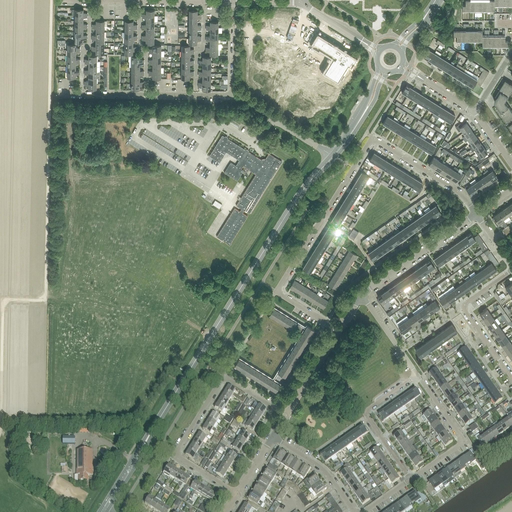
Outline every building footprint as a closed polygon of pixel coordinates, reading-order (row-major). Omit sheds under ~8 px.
[(309,32),(304,41),(308,43),(314,35),(309,32)] [(318,36),(314,42),(337,57),(335,59),(332,58),(324,71),(339,81),(347,67),(346,66),(348,63),(351,65),(355,59),(347,54),(346,55),(343,53),(344,52),(318,36)] [(429,61),(434,53),(428,50),(424,57),(429,61)] [(434,64),(439,56),(434,53),(429,61),(434,64)] [(281,67),(282,56),(275,55),(275,56),(267,55),(266,61),(276,63),(275,67),(281,67)] [(440,67),(444,60),(439,56),(434,64),(440,67)] [(445,71),(450,63),(444,60),(440,67),(445,71)] [(451,74),(455,66),(450,63),(445,71),(451,74)] [(456,77),(460,70),(455,66),(451,74),(456,77)] [(274,82),(279,75),(268,67),(265,72),(268,74),(264,80),(270,84),(272,81),(274,82)] [(288,108),(287,111),(293,113),(299,111),(306,114),(311,110),(311,106),(306,104),(309,98),(301,95),(300,94),(299,95),(296,94),(301,89),(299,82),(302,83),(302,81),(298,67),(292,67),(290,69),(290,74),(297,82),(292,83),(292,85),(294,87),(290,92),(294,91),(295,93),(295,96),(293,98),(285,97),(285,105),(288,108)] [(461,81),(466,73),(460,70),(456,77),(461,81)] [(466,73),(461,81),(467,84),(471,76),(466,73)] [(471,76),(467,84),(472,87),(474,84),(476,81),(477,80),(471,76)] [(325,77),(322,77),(322,101),(327,101),(327,99),(331,99),(331,90),(329,90),(329,84),(325,84),(325,77)] [(502,85),(511,91),(511,90),(511,84),(505,80),(502,85)] [(407,96),(412,89),(406,85),(402,93),(407,96)] [(509,97),(511,91),(502,85),(499,91),(509,97)] [(412,99),(417,92),(412,89),(407,96),(412,99)] [(505,102),(509,97),(499,91),(496,96),(497,97),(498,97),(505,102)] [(418,103),(422,95),(417,92),(412,99),(418,103)] [(423,106),(428,99),(422,95),(418,103),(423,106)] [(428,109),(433,102),(428,99),(423,106),(428,109)] [(434,113),(438,105),(433,102),(428,109),(434,113)] [(500,113),(509,107),(505,102),(498,107),(496,108),(500,113)] [(439,116),(444,109),(438,105),(434,113),(439,116)] [(503,118),(511,111),(509,107),(500,113),(503,118)] [(444,119),(449,112),(444,109),(439,116),(444,119)] [(511,111),(503,118),(507,123),(511,119),(511,111)] [(450,123),(455,116),(449,112),(444,119),(450,123)] [(388,127),(393,120),(387,116),(383,124),(388,127)] [(393,130),(398,123),(393,120),(388,127),(393,130)] [(399,134),(403,126),(398,123),(393,130),(399,134)] [(463,133),(470,128),(466,123),(462,126),(460,124),(455,127),(459,132),(461,130),(463,133)] [(404,137),(409,129),(403,126),(399,134),(404,137)] [(464,140),(473,133),(470,128),(463,133),(465,136),(462,138),(464,140)] [(409,140),(414,133),(409,129),(404,137),(409,140)] [(415,144),(419,136),(414,133),(409,140),(415,144)] [(470,143),(477,138),(473,133),(464,140),(465,142),(468,140),(470,143)] [(241,169),(243,166),(251,153),(248,151),(246,151),(222,135),(209,156),(219,163),(226,152),(239,160),(236,166),(231,162),(224,173),(237,181),(244,170),(241,169)] [(420,147),(425,139),(419,136),(415,144),(420,147)] [(471,150),(480,143),(477,138),(470,143),(472,145),(469,147),(471,150)] [(426,150),(430,143),(425,139),(420,147),(426,150)] [(430,143),(426,150),(432,154),(436,146),(430,143)] [(477,152),(484,148),(480,143),(471,150),(472,152),(475,150),(477,152)] [(480,162),(485,158),(483,156),(487,153),(484,148),(477,152),(479,155),(476,157),(480,162)] [(234,208),(216,237),(229,245),(248,216),(242,213),(244,211),(249,214),(282,162),(269,154),(264,161),(251,153),(243,166),(256,174),(236,206),(241,209),(240,211),(234,208)] [(374,164),(379,156),(374,153),(369,160),(374,164)] [(380,167),(384,159),(379,156),(374,164),(380,167)] [(434,168),(439,161),(433,157),(429,165),(434,168)] [(385,170),(390,163),(384,159),(380,167),(385,170)] [(439,172),(444,164),(439,161),(434,168),(439,172)] [(391,174),(395,166),(390,163),(385,170),(391,174)] [(445,175),(450,167),(444,164),(439,172),(445,175)] [(396,177),(401,169),(395,166),(391,174),(396,177)] [(450,178),(457,168),(454,166),(453,169),(450,167),(445,175),(450,178)] [(457,168),(450,178),(456,182),(457,179),(460,181),(464,174),(461,173),(461,174),(457,172),(459,169),(457,168)] [(401,180),(406,173),(401,169),(396,177),(401,180)] [(487,170),(485,171),(487,174),(492,181),(498,178),(492,170),(489,172),(487,170)] [(485,176),(482,178),(487,185),(492,181),(487,174),(485,171),(485,172),(483,173),(485,176)] [(365,183),(369,177),(361,172),(358,178),(365,183)] [(407,184),(411,176),(406,173),(401,180),(407,184)] [(412,187),(417,179),(411,176),(407,184),(412,187)] [(362,188),(365,183),(358,178),(355,183),(362,188)] [(482,189),(487,185),(482,178),(477,181),(482,189)] [(422,183),(417,179),(412,187),(417,190),(416,192),(419,194),(423,188),(420,186),(422,183)] [(477,192),(482,189),(477,181),(471,185),(477,192)] [(359,193),(362,188),(355,183),(351,189),(359,193)] [(471,196),(477,192),(471,185),(469,187),(468,186),(464,188),(466,190),(467,190),(471,196)] [(355,199),(359,193),(351,189),(348,194),(355,199)] [(352,204),(355,199),(348,194),(345,199),(352,204)] [(349,209),(352,204),(345,199),(341,205),(349,209)] [(436,216),(441,213),(443,211),(438,204),(431,209),(436,216)] [(345,215),(349,209),(341,205),(338,210),(345,215)] [(508,216),(511,213),(511,210),(508,206),(503,209),(508,216)] [(430,220),(436,216),(431,209),(425,213),(430,220)] [(503,219),(508,216),(503,209),(498,213),(503,219)] [(342,220),(345,215),(338,210),(335,215),(342,220)] [(425,224),(430,220),(425,213),(420,216),(425,224)] [(498,213),(493,216),(498,223),(499,225),(505,222),(503,219),(498,213)] [(339,225),(342,220),(335,215),(331,221),(339,225)] [(420,227),(425,224),(420,216),(415,220),(420,227)] [(415,231),(420,227),(415,220),(410,224),(415,231)] [(410,234),(415,231),(410,224),(405,227),(410,234)] [(334,235),(337,230),(330,225),(326,231),(334,235)] [(405,238),(410,234),(405,227),(400,231),(405,238)] [(351,232),(350,234),(355,237),(356,236),(358,232),(353,229),(351,232)] [(330,240),(334,235),(326,231),(323,236),(330,240)] [(400,242),(405,238),(400,231),(394,234),(400,242)] [(465,237),(470,244),(475,241),(470,233),(465,237)] [(394,245),(400,242),(394,234),(389,238),(394,245)] [(327,246),(330,240),(323,236),(320,241),(327,246)] [(465,248),(470,244),(465,237),(460,241),(465,248)] [(389,249),(394,245),(389,238),(384,242),(389,249)] [(324,251),(327,246),(320,241),(316,247),(324,251)] [(460,251),(465,248),(460,241),(455,244),(460,251)] [(384,252),(389,249),(384,242),(379,245),(384,252)] [(455,255),(460,251),(455,244),(450,248),(455,255)] [(379,256),(384,252),(379,245),(374,249),(379,256)] [(320,257),(324,251),(316,247),(313,252),(320,257)] [(450,259),(455,255),(450,248),(445,251),(450,259)] [(373,260),(379,256),(374,249),(368,253),(373,260)] [(346,257),(353,261),(357,255),(349,251),(346,257)] [(444,262),(450,259),(445,251),(439,255),(444,262)] [(317,262),(320,257),(313,252),(310,257),(317,262)] [(439,266),(444,262),(439,255),(434,259),(439,266)] [(314,267),(317,262),(310,257),(306,263),(314,267)] [(350,267),(353,261),(346,257),(342,262),(350,267)] [(424,264),(429,271),(435,267),(429,260),(424,264)] [(346,272),(350,267),(342,262),(339,268),(346,272)] [(310,273),(314,267),(306,263),(303,268),(310,273)] [(491,274),(496,270),(491,263),(486,267),(491,274)] [(424,275),(429,271),(424,264),(419,268),(424,275)] [(486,278),(491,274),(486,267),(481,270),(486,278)] [(343,278),(346,272),(339,268),(335,273),(343,278)] [(419,278),(424,275),(419,268),(414,271),(419,278)] [(481,281),(486,278),(481,270),(476,274),(481,281)] [(414,282),(419,278),(414,271),(409,275),(414,282)] [(339,284),(343,278),(335,273),(332,279),(339,284)] [(476,285),(481,281),(476,274),(471,278),(476,285)] [(409,286),(414,282),(409,275),(404,278),(409,286)] [(403,289),(409,286),(404,278),(398,282),(403,289)] [(470,289),(476,285),(471,278),(465,281),(470,289)] [(336,289),(339,284),(332,279),(328,285),(336,289)] [(295,292),(300,284),(294,280),(289,288),(295,292)] [(465,292),(470,289),(465,281),(460,285),(465,292)] [(398,293),(403,289),(398,282),(393,286),(398,293)] [(301,295),(305,287),(300,284),(295,292),(301,295)] [(460,296),(465,292),(460,285),(455,289),(460,296)] [(393,297),(398,293),(393,286),(388,289),(393,297)] [(306,299),(311,291),(305,287),(301,295),(306,299)] [(388,300),(393,297),(388,289),(383,293),(388,300)] [(455,299),(460,296),(455,289),(450,292),(455,299)] [(312,302),(317,294),(311,291),(306,299),(312,302)] [(440,308),(435,300),(434,299),(435,298),(430,292),(428,294),(432,300),(431,300),(432,302),(429,304),(434,311),(440,308)] [(450,303),(455,299),(450,292),(445,296),(450,303)] [(383,304),(388,300),(383,293),(377,297),(383,304)] [(318,305),(322,298),(317,294),(312,302),(318,305)] [(445,307),(450,303),(445,296),(439,300),(445,307)] [(322,298),(318,305),(323,309),(328,301),(322,298)] [(429,315),(434,311),(429,304),(424,308),(429,315)] [(275,319),(280,311),(274,307),(274,308),(269,315),(275,319)] [(424,319),(429,315),(424,308),(419,311),(424,319)] [(483,319),(490,314),(487,309),(479,314),(483,319)] [(281,322),(286,314),(280,311),(275,319),(281,322)] [(419,322),(424,319),(419,311),(414,315),(419,322)] [(286,326),(291,318),(286,314),(281,322),(286,326)] [(487,324),(494,319),(490,314),(483,319),(487,324)] [(414,326),(419,322),(414,315),(409,319),(414,326)] [(292,330),(297,322),(291,318),(286,326),(292,330)] [(409,329),(414,326),(409,319),(404,322),(409,329)] [(490,329),(497,324),(494,319),(487,324),(490,329)] [(403,333),(409,329),(404,322),(398,326),(403,333)] [(298,324),(295,328),(300,332),(303,327),(304,326),(298,323),(298,324)] [(494,335),(501,330),(497,324),(490,329),(494,335)] [(310,337),(313,332),(314,331),(314,330),(306,325),(302,332),(310,337)] [(451,336),(457,332),(452,325),(446,328),(451,336)] [(446,339),(451,336),(446,328),(441,332),(446,339)] [(498,340),(505,335),(501,330),(494,335),(498,340)] [(306,343),(310,337),(302,332),(298,338),(306,343)] [(441,343),(446,339),(441,332),(436,336),(441,343)] [(501,345),(508,340),(505,335),(498,340),(501,345)] [(436,347),(441,343),(436,336),(431,339),(436,347)] [(303,349),(306,343),(298,338),(294,344),(303,349)] [(431,350),(436,347),(431,339),(426,343),(431,350)] [(505,350),(511,345),(511,344),(508,340),(501,345),(505,350)] [(426,354),(431,350),(426,343),(420,347),(426,354)] [(299,355),(303,349),(294,344),(291,349),(299,355)] [(420,358),(426,354),(420,347),(415,350),(420,358)] [(462,358),(469,353),(466,347),(458,353),(462,358)] [(296,360),(299,355),(291,349),(287,355),(296,360)] [(466,363),(473,358),(469,353),(462,358),(466,363)] [(292,366),(296,360),(287,355),(284,361),(292,366)] [(240,369),(245,361),(239,358),(234,366),(240,369)] [(469,368),(477,363),(473,358),(466,363),(469,368)] [(246,373),(251,365),(245,361),(240,369),(246,373)] [(288,372),(292,366),(284,361),(280,367),(288,372)] [(473,373),(480,368),(477,363),(469,368),(473,373)] [(251,377),(257,368),(251,365),(246,373),(251,377)] [(285,377),(288,372),(280,367),(277,372),(285,377)] [(257,380),(262,372),(257,368),(251,377),(257,380)] [(432,379),(440,374),(436,368),(429,374),(432,379)] [(477,379),(484,373),(480,368),(473,373),(477,379)] [(263,384),(268,375),(262,372),(257,380),(263,384)] [(480,384),(488,379),(484,373),(477,379),(480,384)] [(436,384),(443,379),(440,374),(432,379),(436,384)] [(271,384),(274,379),(268,375),(263,384),(269,387),(271,384)] [(281,383),(274,379),(271,384),(269,387),(275,391),(276,392),(281,383)] [(440,389),(447,384),(443,379),(436,384),(440,389)] [(484,389),(491,384),(488,379),(480,384),(484,389)] [(443,394),(451,389),(447,384),(440,389),(443,394)] [(487,394),(495,389),(491,384),(484,389),(487,394)] [(228,386),(225,392),(232,396),(234,397),(243,403),(246,397),(244,396),(242,398),(233,393),(235,390),(228,386)] [(409,392),(415,400),(420,396),(415,388),(409,392)] [(447,400),(454,394),(451,389),(443,394),(447,400)] [(491,399),(498,394),(495,389),(487,394),(491,399)] [(225,392),(221,397),(228,401),(231,397),(233,399),(234,397),(232,396),(225,392)] [(409,403),(415,400),(409,392),(404,396),(409,403)] [(451,405),(458,399),(454,394),(447,400),(451,405)] [(498,394),(491,399),(495,405),(502,399),(498,394)] [(404,407),(409,403),(404,396),(399,399),(404,407)] [(225,407),(228,401),(221,397),(218,402),(225,407)] [(399,410),(404,407),(399,399),(394,403),(399,410)] [(454,410),(462,405),(458,399),(451,405),(454,410)] [(218,402),(215,408),(222,412),(224,408),(226,410),(227,408),(225,407),(218,402)] [(394,414),(399,410),(394,403),(389,407),(394,414)] [(255,410),(263,415),(266,409),(259,405),(257,408),(253,405),(251,408),(255,411),(255,410)] [(458,415),(465,410),(462,405),(454,410),(458,415)] [(389,418),(394,414),(389,407),(384,410),(389,418)] [(253,409),(252,412),(254,413),(252,416),(259,420),(263,415),(255,410),(255,411),(253,409)] [(381,423),(389,418),(384,410),(378,414),(380,417),(378,418),(381,423)] [(427,421),(434,416),(430,410),(423,416),(427,421)] [(461,420),(469,415),(465,410),(458,415),(461,420)] [(209,418),(216,423),(220,417),(213,413),(209,418)] [(249,421),(256,426),(259,420),(252,416),(249,414),(248,416),(251,418),(249,421)] [(469,415),(461,420),(465,425),(473,420),(469,415)] [(430,426),(438,421),(434,416),(427,421),(430,426)] [(506,419),(503,421),(509,428),(511,425),(511,422),(508,417),(506,419)] [(213,428),(216,423),(209,418),(206,424),(213,428)] [(252,431),(256,426),(249,421),(245,427),(252,431)] [(409,421),(403,425),(405,430),(412,425),(409,421)] [(434,431),(441,426),(438,421),(430,426),(434,431)] [(503,432),(509,428),(503,421),(498,424),(503,432)] [(206,424),(203,429),(210,434),(212,430),(215,432),(216,430),(213,428),(206,424)] [(493,428),(498,435),(503,432),(498,424),(494,427),(493,424),(491,425),(493,428)] [(488,432),(493,439),(498,435),(493,428),(491,425),(490,427),(491,429),(488,432)] [(369,432),(366,427),(364,429),(362,426),(356,430),(361,437),(369,432)] [(438,436),(445,431),(441,426),(434,431),(438,436)] [(356,441),(361,437),(356,430),(351,433),(356,441)] [(239,437),(246,441),(250,436),(242,431),(239,437)] [(397,442),(404,437),(401,431),(393,436),(397,442)] [(441,442),(449,436),(445,431),(438,436),(441,442)] [(488,443),(493,439),(488,432),(484,434),(482,432),(481,433),(483,435),(488,443)] [(196,438),(203,443),(206,437),(199,433),(196,438)] [(351,444),(356,441),(351,433),(346,437),(351,444)] [(477,439),(483,446),(488,443),(483,435),(481,433),(479,434),(480,437),(477,439)] [(449,436),(441,442),(445,447),(452,442),(449,436)] [(243,446),(246,441),(239,437),(236,442),(243,446)] [(346,448),(351,444),(346,437),(341,440),(346,448)] [(401,447),(408,442),(404,437),(397,442),(401,447)] [(196,438),(192,444),(199,448),(201,445),(203,446),(204,444),(203,443),(196,438)] [(232,448),(239,452),(243,446),(236,442),(232,440),(231,443),(234,445),(232,448)] [(341,451),(346,448),(341,440),(336,444),(341,451)] [(404,452),(412,447),(408,442),(401,447),(404,452)] [(196,454),(199,448),(192,444),(189,449),(196,454)] [(336,455),(341,451),(336,444),(330,448),(336,455)] [(408,457),(415,452),(412,447),(404,452),(408,457)] [(330,459),(336,455),(330,448),(325,451),(330,459)] [(373,458),(381,453),(377,448),(370,453),(373,458)] [(192,459),(196,454),(189,449),(185,455),(192,459)] [(277,462),(283,452),(281,451),(281,450),(279,449),(273,459),(275,460),(272,465),(270,463),(268,466),(272,469),(273,467),(274,466),(277,462)] [(92,450),(76,450),(77,450),(77,475),(76,475),(78,475),(78,481),(88,481),(88,475),(92,475),(92,450)] [(325,462),(330,459),(325,451),(320,455),(325,462)] [(223,456),(226,458),(226,457),(233,462),(237,456),(230,452),(228,455),(224,453),(223,456)] [(281,464),(287,453),(286,452),(285,454),(283,452),(277,462),(281,464)] [(412,462),(419,457),(415,452),(408,457),(412,462)] [(470,452),(462,458),(468,466),(475,461),(478,464),(482,462),(477,456),(474,458),(470,452)] [(285,466),(290,457),(288,456),(289,455),(287,453),(281,464),(285,466)] [(377,463),(384,458),(381,453),(373,458),(377,463)] [(230,467),(233,462),(226,457),(226,458),(223,463),(230,467)] [(289,469),(295,458),(293,457),(293,458),(290,457),(285,466),(289,469)] [(419,457),(412,462),(415,468),(423,462),(419,457)] [(292,471),(298,462),(296,461),(297,459),(295,458),(289,469),(292,471)] [(381,469),(388,463),(384,458),(377,463),(381,469)] [(470,468),(468,466),(462,458),(454,463),(460,471),(465,468),(467,470),(470,468)] [(230,467),(223,463),(219,461),(216,466),(227,473),(230,467)] [(296,474),(303,463),(301,462),(300,463),(298,462),(292,471),(296,474)] [(300,476),(306,467),(304,465),(305,464),(303,463),(296,474),(300,476)] [(384,474),(392,469),(388,463),(381,469),(384,474)] [(452,477),(460,471),(454,463),(447,469),(452,477)] [(350,472),(348,469),(350,467),(348,464),(342,468),(344,471),(340,474),(344,479),(351,474),(354,472),(352,470),(350,472)] [(168,477),(174,468),(168,465),(163,473),(168,477)] [(216,466),(213,465),(212,467),(218,471),(216,474),(223,478),(227,473),(216,466)] [(277,474),(266,467),(265,469),(266,470),(265,472),(274,478),(275,476),(279,478),(280,476),(277,474)] [(306,467),(300,476),(304,479),(311,468),(309,467),(308,468),(306,467)] [(175,479),(179,472),(174,468),(168,477),(169,477),(169,476),(175,479)] [(388,479),(395,474),(392,469),(384,474),(388,479)] [(447,469),(441,472),(449,483),(450,482),(454,479),(452,477),(447,469)] [(180,482),(184,475),(179,472),(175,479),(180,482)] [(272,482),(274,478),(265,472),(264,474),(262,473),(261,475),(272,482)] [(444,487),(449,483),(441,472),(436,476),(442,484),(444,487)] [(308,485),(317,478),(316,476),(317,475),(316,474),(306,481),(308,485)] [(355,479),(351,474),(344,479),(348,484),(355,479)] [(395,474),(388,479),(392,484),(399,479),(395,474)] [(190,479),(184,475),(180,482),(178,486),(180,487),(182,484),(188,487),(192,480),(190,479)] [(269,486),(272,482),(261,475),(260,477),(261,478),(260,480),(269,486)] [(434,490),(442,484),(436,476),(428,481),(434,490)] [(311,488),(321,481),(320,479),(319,480),(317,478),(308,485),(311,488)] [(351,489),(359,484),(355,479),(348,484),(351,489)] [(194,495),(200,485),(195,481),(194,482),(192,480),(188,487),(193,490),(191,494),(193,495),(194,495)] [(267,489),(269,486),(260,480),(259,482),(258,481),(256,483),(267,489)] [(314,492),(322,486),(321,484),(322,483),(321,481),(311,488),(314,492)] [(265,493),(267,489),(256,483),(255,485),(257,485),(255,487),(265,493)] [(355,495),(362,489),(359,484),(351,489),(355,495)] [(200,497),(205,488),(200,485),(194,495),(199,498),(200,497)] [(316,496),(326,489),(325,487),(324,488),(322,486),(314,492),(311,494),(313,497),(316,496)] [(262,497),(265,493),(255,487),(254,490),(253,489),(252,491),(262,497)] [(206,499),(211,491),(205,488),(200,497),(205,500),(206,499)] [(358,500),(366,495),(362,489),(355,495),(358,500)] [(211,503),(212,502),(216,495),(211,491),(206,499),(205,500),(211,503)] [(260,501),(262,497),(252,491),(250,492),(252,493),(251,495),(260,501)] [(425,500),(426,498),(425,497),(424,496),(423,495),(421,495),(421,494),(420,494),(420,493),(419,493),(419,492),(416,494),(414,491),(407,497),(412,505),(414,507),(422,502),(423,501),(425,500)] [(263,503),(260,501),(251,495),(249,497),(248,497),(247,498),(260,507),(263,503)] [(366,495),(358,500),(362,505),(370,500),(366,495)] [(150,507),(154,500),(149,496),(144,503),(150,507)] [(407,497),(399,502),(405,510),(410,507),(412,510),(414,508),(414,507),(412,505),(407,497)] [(155,510),(160,503),(154,500),(150,507),(155,510)] [(402,511),(405,510),(399,502),(391,508),(394,511),(402,511)] [(158,511),(161,511),(165,506),(160,503),(155,510),(158,511)]
